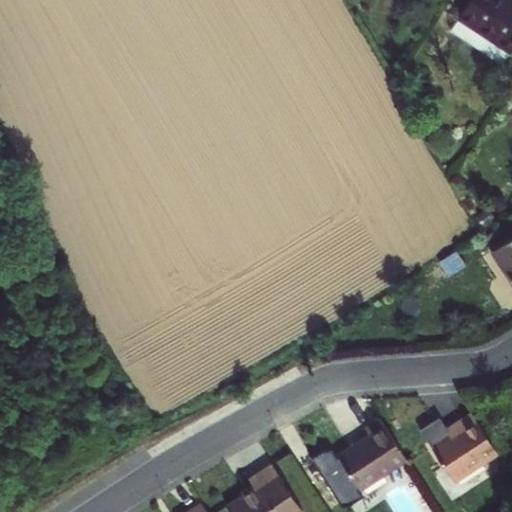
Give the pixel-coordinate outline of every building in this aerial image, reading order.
[(511,0),(467,0),(451,24),(504,58),(511,45),(511,0)] [(511,234),(491,248),(511,281),(511,234)] [(437,262),(421,272),(428,285),(444,274),(437,262)] [(460,427),(451,433),(448,428),(440,416),(420,428),(431,445),(431,446),(453,480),(498,452),(472,412),(457,422),(460,427)] [(407,459),(380,418),(365,428),(370,435),(338,455),(339,456),(338,457),(333,449),(323,447),(311,455),(342,501),(407,459)] [(460,427),(457,422),(448,428),(451,433),(460,427)] [(299,511),(302,510),(271,462),(248,477),(253,486),(226,503),(231,511),(299,511)] [(208,511),(202,501),(185,511),(208,511)]
